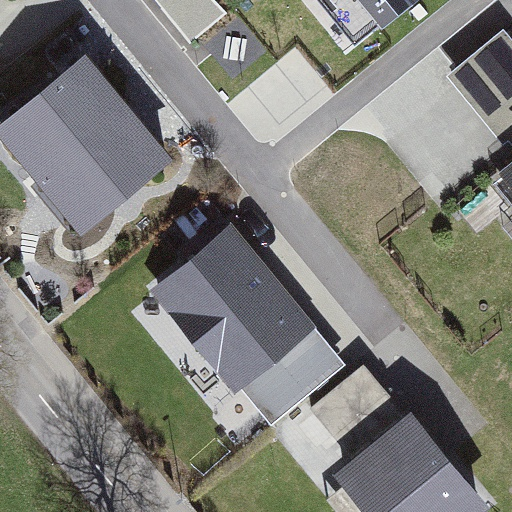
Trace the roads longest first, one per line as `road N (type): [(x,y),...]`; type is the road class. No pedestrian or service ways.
road 1 (residential): [(258,173),(475,0)]
road 2 (residential): [(115,0),(258,173)]
road 3 (tertiary): [(0,346),(134,511)]
road 4 (residential): [(258,173),(388,335)]
